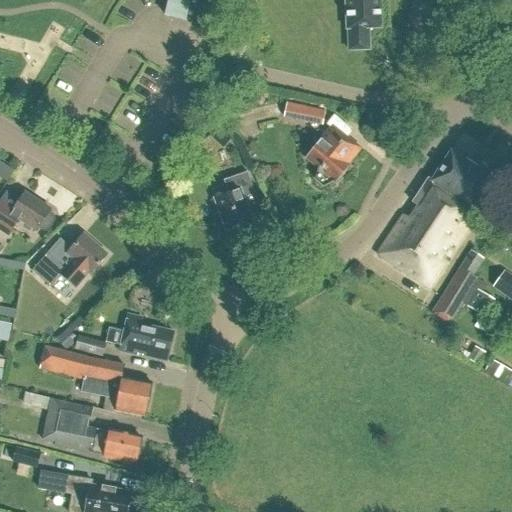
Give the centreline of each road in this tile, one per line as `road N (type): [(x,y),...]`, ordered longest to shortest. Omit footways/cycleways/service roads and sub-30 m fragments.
road 1 (residential): [(235,315),(349,250),(457,113)]
road 2 (residential): [(235,315),(101,198),(0,128)]
road 3 (residential): [(457,113),(193,58)]
road 4 (residential): [(186,511),(210,385),(235,315)]
